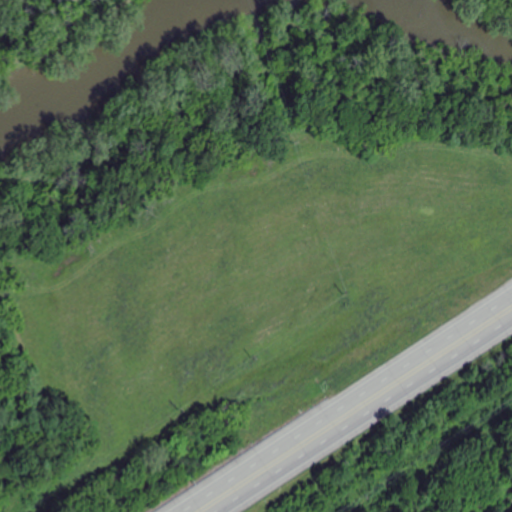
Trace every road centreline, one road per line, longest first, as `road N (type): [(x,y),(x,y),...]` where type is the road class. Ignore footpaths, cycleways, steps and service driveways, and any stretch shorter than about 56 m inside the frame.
road 1 (trunk): [(511,295),(180,511)]
road 2 (trunk): [(218,511),(511,319)]
